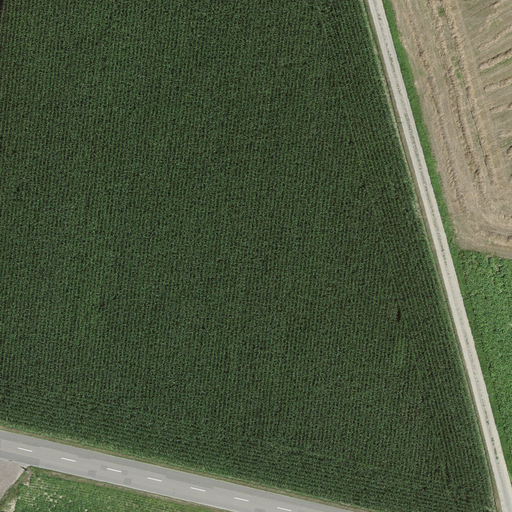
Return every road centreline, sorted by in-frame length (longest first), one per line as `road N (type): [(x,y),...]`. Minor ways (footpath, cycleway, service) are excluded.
road 1 (track): [(377,0),(509,511)]
road 2 (tertiary): [(0,442),(299,511)]
